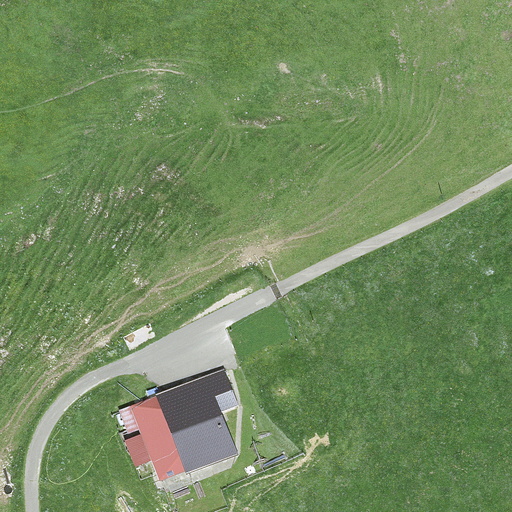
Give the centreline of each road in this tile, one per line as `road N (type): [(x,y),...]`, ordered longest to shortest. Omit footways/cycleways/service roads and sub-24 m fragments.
road 1 (unclassified): [(31,511),(34,449),(71,392),(273,292)]
road 2 (track): [(273,292),(464,199)]
